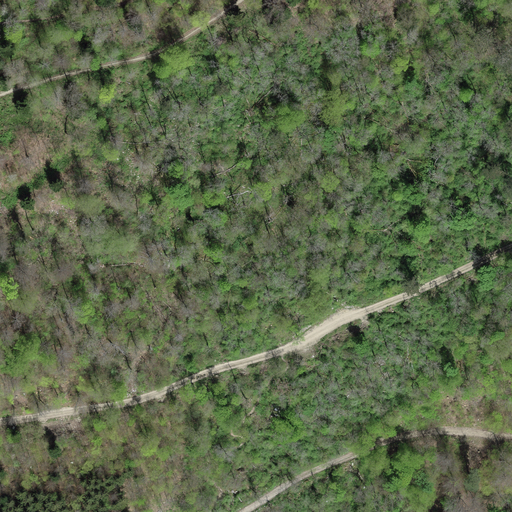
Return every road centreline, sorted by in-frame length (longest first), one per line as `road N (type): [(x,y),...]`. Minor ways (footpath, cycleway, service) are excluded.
road 1 (track): [(0,425),(136,405),(511,246)]
road 2 (track): [(511,434),(408,434),(242,511)]
road 3 (track): [(238,0),(156,50),(0,95)]
road 4 (track): [(0,25),(135,0)]
